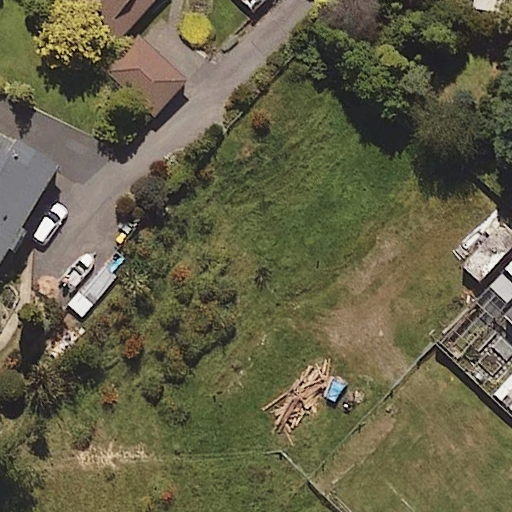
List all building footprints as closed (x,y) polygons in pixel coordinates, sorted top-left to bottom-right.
[(74,0),(119,42),(157,0),(74,0)] [(506,0),(472,0),(471,8),(505,13),(506,0)] [(188,84),(141,36),(104,72),(151,120),(188,84)] [(57,178),(0,141),(0,268),(9,255),(16,260),(33,232),(26,227),(57,178)] [(482,204),(460,184),(417,232),(439,252),(482,204)] [(511,376),(495,395),(511,411),(511,376)]
